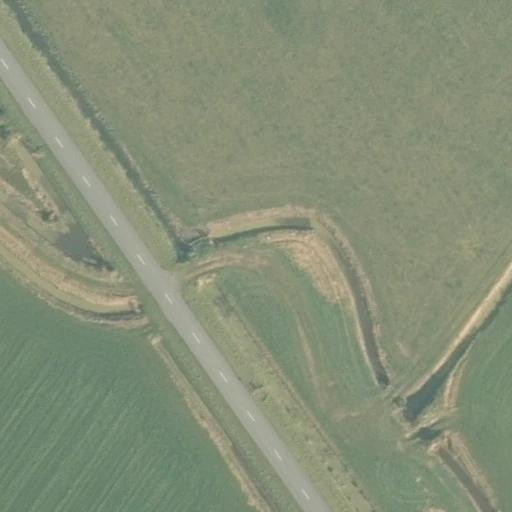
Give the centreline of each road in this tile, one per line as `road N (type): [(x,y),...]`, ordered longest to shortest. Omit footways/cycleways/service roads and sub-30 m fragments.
road 1 (track): [(448,511),(402,451),(340,395),(294,285),(268,267),(242,259),(157,284),(90,283),(0,222)]
road 2 (secondary): [(317,511),(0,58)]
